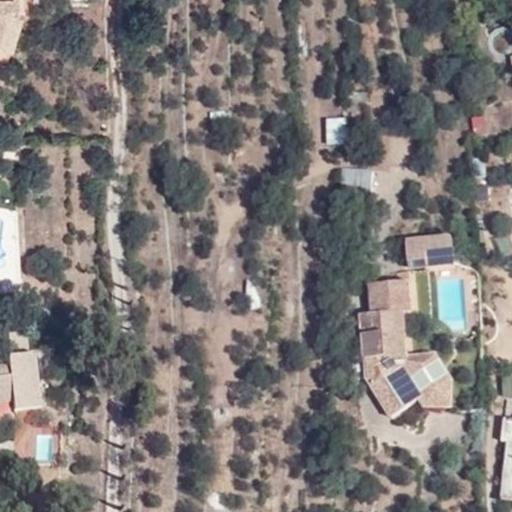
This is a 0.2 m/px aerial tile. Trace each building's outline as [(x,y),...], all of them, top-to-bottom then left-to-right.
[(0,0),(0,42),(9,11),(2,9),(4,0),(0,0)] [(371,86),(372,79),(353,78),(353,86),(371,86)] [(325,114),(327,143),(349,141),(347,113),(325,114)] [(373,203),(375,164),(347,164),(344,201),(373,203)] [(457,271),(455,240),(408,243),(410,273),(457,271)] [(411,281),(372,283),(374,313),(376,336),(365,337),(367,376),(394,418),(419,401),(425,411),(455,411),(455,384),(437,357),(408,358),(405,312),(413,312),(411,281)] [(359,313),(359,337),(365,337),(376,336),(374,313),(359,313)] [(0,403),(14,401),(15,410),(41,407),(34,353),(9,356),(10,364),(0,365),(0,403)] [(511,500),(511,418),(507,417),(503,442),(509,442),(503,500),(511,500)]
